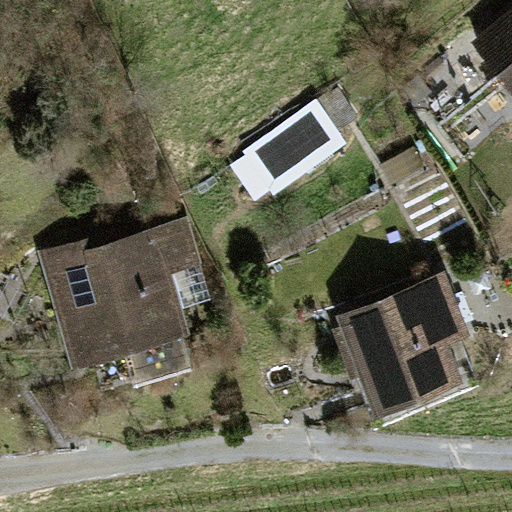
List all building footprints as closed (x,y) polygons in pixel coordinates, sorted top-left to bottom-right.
[(511,1),(470,36),(511,87),(511,1)] [(311,98),(274,124),(302,163),(338,137),(311,98)] [(407,145),(377,161),(387,179),(417,164),(407,145)] [(126,218),(38,245),(73,358),(124,342),(135,377),(193,360),(183,327),(192,324),(174,267),(203,258),(189,212),(129,230),(126,218)] [(445,266),(335,307),(340,322),(331,325),(349,374),(358,371),(371,404),(459,370),(447,337),(469,329),(445,266)]
